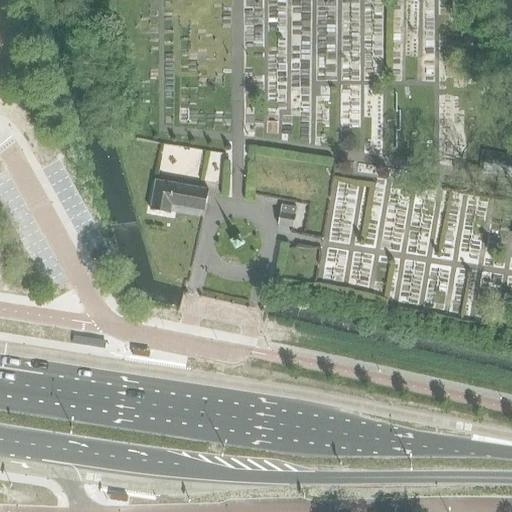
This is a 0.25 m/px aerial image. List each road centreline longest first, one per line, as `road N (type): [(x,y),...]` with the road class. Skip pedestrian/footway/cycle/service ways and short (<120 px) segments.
road 1 (primary): [(511,456),(0,382)]
road 2 (primary): [(37,453),(230,477),(511,479)]
road 3 (unclassified): [(242,352),(130,333),(104,316),(0,141)]
road 4 (residential): [(283,511),(511,508)]
